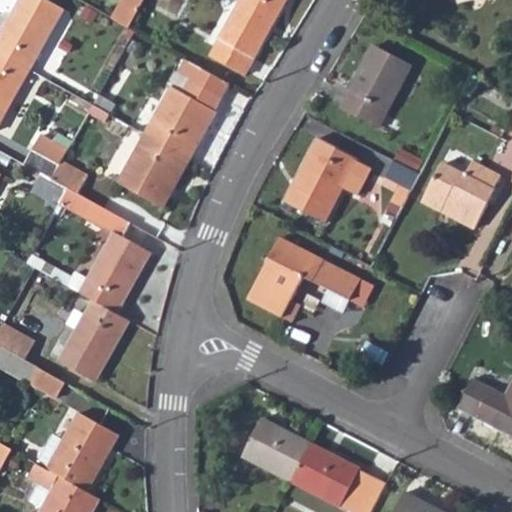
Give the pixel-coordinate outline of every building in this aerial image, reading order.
[(11,0),(0,20),(0,43),(26,57),(58,0),(11,0)] [(246,0),(220,48),(254,66),(290,0),(246,0)] [(386,125),(422,61),(384,40),(348,104),(386,125)] [(0,101),(26,57),(0,43),(0,101)] [(227,67),(183,43),(175,59),(185,65),(180,76),(166,69),(139,118),(187,143),(227,67)] [(187,143),(139,118),(113,166),(160,193),(187,143)] [(39,121),(22,151),(40,160),(49,165),(59,151),(68,135),(39,121)] [(366,189),(380,163),(328,134),(291,202),(332,224),(354,182),(366,189)] [(78,162),(59,151),(49,165),(70,177),(78,162)] [(480,225),(510,173),(475,153),(466,168),(452,160),(430,198),(446,207),(451,197),(456,200),(453,205),(462,210),(460,214),(480,225)] [(429,172),(404,159),(397,172),(422,185),(429,172)] [(49,165),(40,160),(32,177),(61,192),(70,177),(49,165)] [(70,177),(61,192),(88,207),(97,191),(70,177)] [(109,216),(76,276),(83,280),(118,298),(149,236),(109,216)] [(328,282),(339,262),(286,235),(254,296),(305,323),(317,301),(310,298),(320,277),(328,282)] [(98,366),(130,306),(118,298),(83,280),(51,339),(98,366)] [(5,309),(2,314),(34,331),(37,326),(5,309)] [(2,314),(0,317),(0,332),(26,346),(34,331),(2,314)] [(65,368),(39,353),(32,367),(57,380),(65,368)] [(511,430),(511,388),(509,394),(478,378),(464,406),(511,430)] [(30,445),(35,448),(88,478),(121,416),(75,390),(57,421),(46,416),(30,445)] [(295,483),(313,447),(267,424),(249,460),(295,483)] [(0,461),(13,437),(0,430),(0,461)] [(355,467),(313,447),(295,483),(337,504),(339,500),(355,467)] [(83,511),(99,484),(88,478),(35,448),(27,465),(52,479),(35,511),(83,511)] [(372,511),(387,483),(355,467),(339,500),(363,511),(372,511)] [(450,511),(408,491),(397,511),(450,511)]
